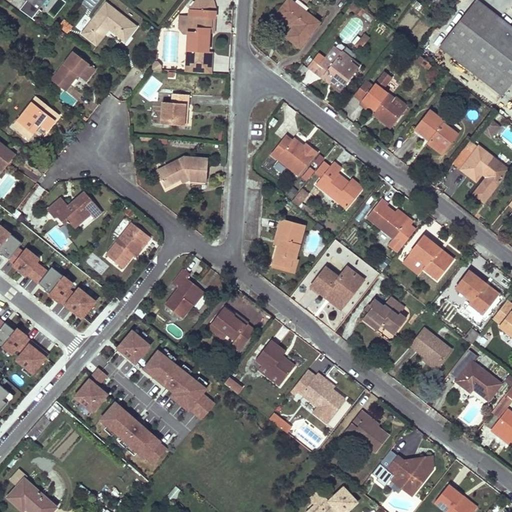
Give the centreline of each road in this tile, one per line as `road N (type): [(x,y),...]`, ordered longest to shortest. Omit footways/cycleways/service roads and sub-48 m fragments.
road 1 (residential): [(228,260),(330,349),(511,483)]
road 2 (residential): [(511,262),(285,89),(243,79)]
road 3 (residential): [(228,260),(243,79)]
road 4 (residential): [(182,233),(84,351)]
road 5 (residential): [(84,351),(0,453)]
road 6 (residential): [(182,233),(112,177),(94,152)]
